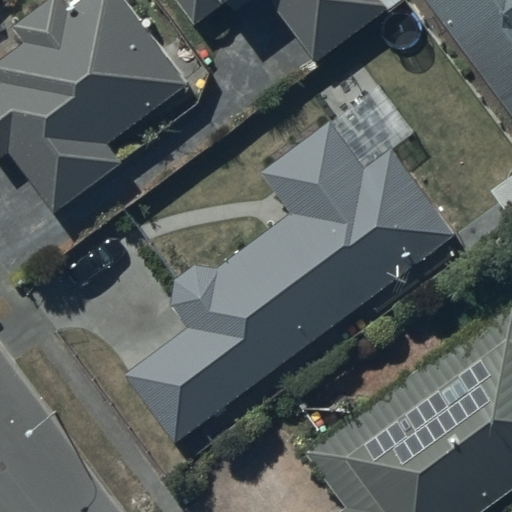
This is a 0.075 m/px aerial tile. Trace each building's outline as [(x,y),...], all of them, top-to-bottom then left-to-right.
[(0,97),(0,175),(12,167),(53,224),(119,176),(105,157),(186,98),(114,0),(105,0),(71,25),(59,9),(14,42),(26,58),(0,76),(0,97),(0,98),(0,97)] [(374,0),(167,0),(197,39),(219,22),(228,34),(265,6),(319,78),(392,23),(374,0)] [(511,0),(415,0),(511,129),(511,0)] [(127,389),(176,455),(458,250),(394,164),(370,182),(336,136),(263,189),(292,228),(218,281),(199,279),(176,296),(173,319),(190,343),(127,389)] [(337,511),(499,511),(511,503),(511,311),(304,466),(337,511)]
